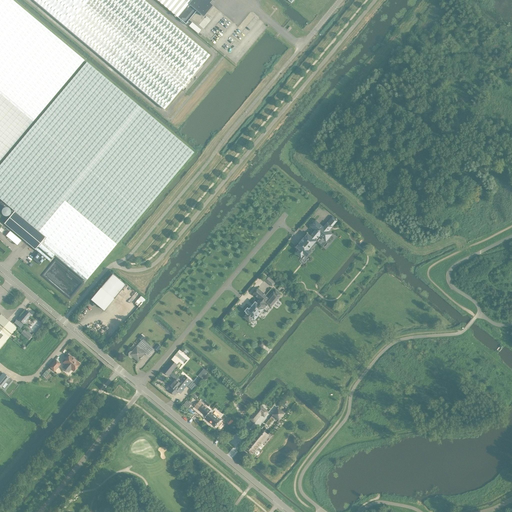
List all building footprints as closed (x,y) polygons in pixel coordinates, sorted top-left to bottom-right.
[(0,0),(0,160),(82,63),(84,60),(81,57),(11,0),(0,0)] [(32,0),(164,109),(209,55),(143,0),(32,0)] [(212,0),(156,0),(185,24),(196,11),(203,17),(212,6),(209,3),(212,0)] [(189,26),(198,34),(201,30),(192,22),(189,26)] [(0,199),(14,211),(46,237),(35,250),(49,261),(54,255),(85,281),(194,152),(86,62),(0,165),(0,199)] [(35,250),(46,237),(14,211),(4,224),(35,250)] [(332,227),(337,221),(332,217),(327,223),(323,227),(315,220),(309,228),(313,232),(309,236),(307,234),(294,249),(297,251),(294,255),(300,260),(303,256),(305,258),(310,253),(309,251),(316,243),(321,247),(325,243),(332,235),(328,232),(332,227)] [(9,233),(6,236),(17,245),(21,240),(10,231),(9,233)] [(44,258),(38,253),(37,253),(32,259),(33,259),(39,264),(44,258)] [(125,285),(112,274),(91,299),(104,310),(125,285)] [(256,303),(256,302),(255,302),(249,309),(248,308),(245,311),(247,313),(246,313),(247,314),(244,317),(249,322),(252,318),(255,320),(256,319),(258,317),(258,316),(264,309),(267,306),(268,306),(270,308),(280,297),(279,297),(281,295),(276,290),(274,292),(273,292),(268,298),(265,296),(266,295),(258,288),(253,294),(258,298),(259,298),(260,299),(256,303)] [(18,326),(21,322),(24,324),(26,322),(26,321),(31,314),(25,310),(18,319),(17,319),(16,321),(16,320),(14,323),(18,326)] [(0,347),(9,337),(13,341),(14,339),(10,336),(17,328),(1,314),(0,315),(0,347)] [(28,340),(32,336),(24,329),(21,334),(28,340)] [(149,356),(153,350),(142,341),(133,352),(130,352),(129,354),(129,356),(131,357),(133,357),(138,361),(145,353),(149,356)] [(264,349),(267,346),(262,341),(259,344),(264,349)] [(73,371),(80,364),(70,355),(63,363),(65,364),(62,367),(66,371),(69,368),(73,371)] [(54,371),(60,364),(55,360),(49,367),(54,371)] [(180,366),(178,364),(168,375),(172,378),(179,370),(177,369),(180,366)] [(199,375),(203,378),(208,371),(204,368),(199,375)] [(167,388),(175,395),(179,391),(180,393),(181,391),(182,392),(184,390),(184,389),(191,381),(185,376),(179,382),(175,379),(167,388)] [(205,416),(210,410),(202,404),(198,410),(205,416)] [(268,412),(261,406),(260,407),(250,419),(254,423),(261,414),(264,417),(268,412)] [(278,409),(273,415),(279,420),(284,414),(278,409)] [(215,426),(220,420),(211,413),(206,419),(215,426)] [(236,430),(241,423),(238,420),(234,424),(233,424),(231,426),(236,430)] [(266,437),(259,431),(245,448),(252,454),(266,437)]
